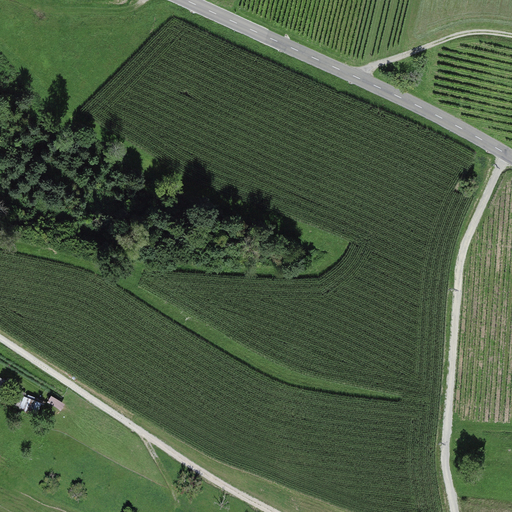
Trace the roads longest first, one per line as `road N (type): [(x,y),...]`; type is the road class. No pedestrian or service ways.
road 1 (track): [(507,153),(469,238),(460,281),(447,415),(455,511)]
road 2 (tertiary): [(511,155),(355,72),(188,0)]
road 3 (track): [(0,339),(273,511)]
road 4 (track): [(355,72),(450,39),(511,37)]
road 5 (track): [(21,0),(117,16),(152,0)]
